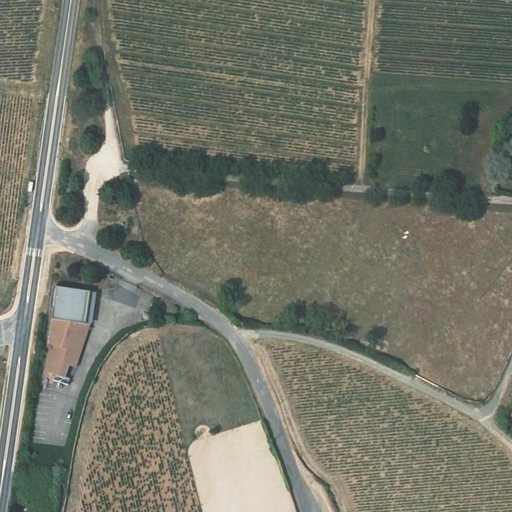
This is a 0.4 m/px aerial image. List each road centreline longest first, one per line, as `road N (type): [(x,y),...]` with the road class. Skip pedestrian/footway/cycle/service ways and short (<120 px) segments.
road 1 (residential): [(314,511),(250,366),(198,303),(43,226)]
road 2 (secondary): [(43,226),(75,0)]
road 3 (track): [(371,0),(359,189)]
road 4 (secondary): [(0,502),(24,329)]
